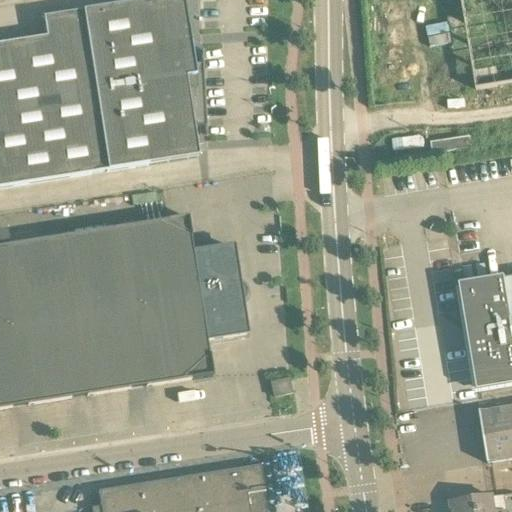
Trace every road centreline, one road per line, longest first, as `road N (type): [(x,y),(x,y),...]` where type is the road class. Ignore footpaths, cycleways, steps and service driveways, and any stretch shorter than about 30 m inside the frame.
road 1 (tertiary): [(357,430),(334,163),(331,0)]
road 2 (unclassified): [(0,486),(357,430)]
